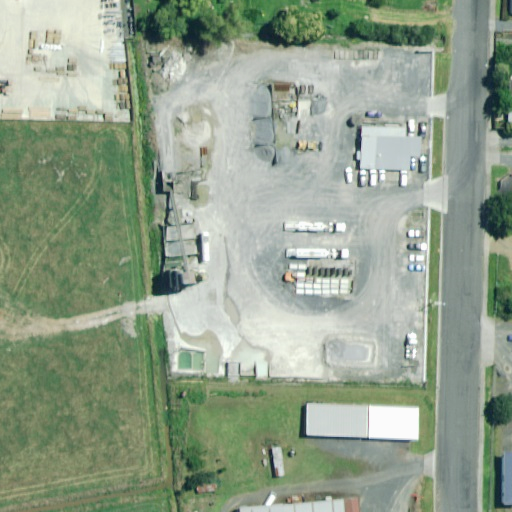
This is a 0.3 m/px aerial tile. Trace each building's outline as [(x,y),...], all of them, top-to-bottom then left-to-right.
[(355,161),(359,161),(358,169),(407,170),(408,156),(416,156),(417,137),(404,137),(404,129),(359,128),(359,152),(356,152),(355,161)] [(171,227),(172,239),(197,238),(197,225),(171,227)] [(197,241),(168,243),(169,256),(198,254),(197,241)] [(183,270),(182,261),(166,262),(168,284),(193,282),(192,269),(183,270)] [(270,377),(269,346),(243,346),(243,363),(241,363),(225,363),(225,377),(270,377)] [(408,388),(303,387),(303,421),(408,422),(408,388)] [(285,476),(281,447),(272,448),(275,477),(285,476)] [(344,511),(342,481),(236,491),(237,511),(344,511)] [(211,482),(184,484),(185,496),(212,493),(211,482)]
